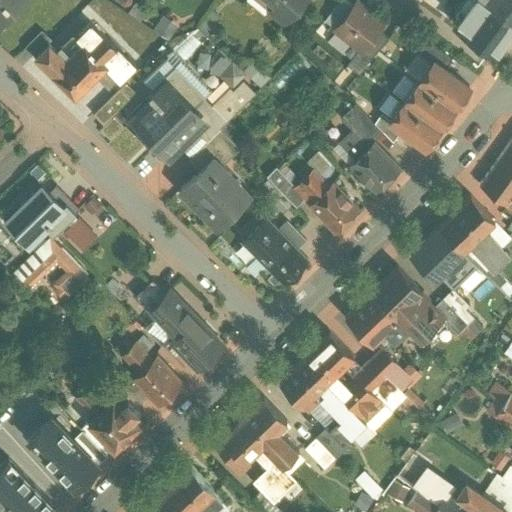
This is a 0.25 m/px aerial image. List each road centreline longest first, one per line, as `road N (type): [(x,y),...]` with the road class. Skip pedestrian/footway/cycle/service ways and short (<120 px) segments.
road 1 (residential): [(502,91),(445,159),(270,324)]
road 2 (residential): [(270,324),(49,120)]
road 3 (residential): [(270,324),(81,511)]
